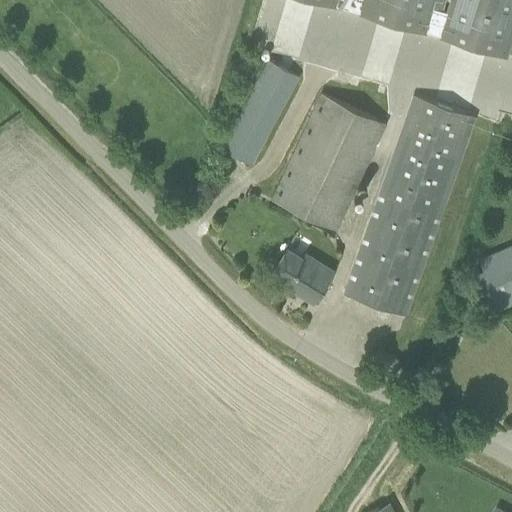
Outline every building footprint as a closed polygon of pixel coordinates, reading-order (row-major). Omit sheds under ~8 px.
[(335,5),(358,12),(361,0),(312,0),(335,7),(335,5)] [(361,0),(358,12),(358,13),(425,33),(425,32),(439,36),(446,11),(432,7),(434,0),(361,0)] [(511,0),(448,0),(446,11),(439,36),(439,37),(505,56),(511,32),(511,0)] [(293,84),(297,76),(268,61),(264,68),(230,130),(220,148),(250,164),(259,146),(293,84)] [(334,229),(343,211),(386,121),(322,91),(271,199),(334,229)] [(475,114),(462,109),(420,95),(412,93),(380,188),(350,275),(344,293),(404,314),(411,296),(440,211),(475,114)] [(485,271),(474,276),(489,311),(511,301),(511,246),(481,260),(485,271)] [(289,287),(312,301),(331,269),(304,253),(302,257),(286,247),(270,273),(290,285),(289,287)] [(393,511),(388,501),(366,511),(393,511)]
